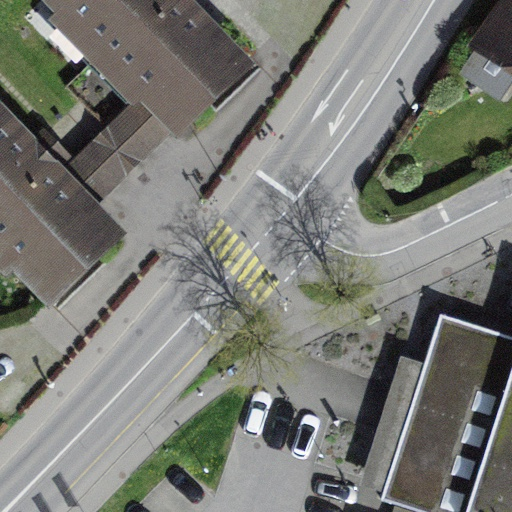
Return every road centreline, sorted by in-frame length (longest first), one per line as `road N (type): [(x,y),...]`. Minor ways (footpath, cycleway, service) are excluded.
road 1 (primary): [(279,215),(0,511)]
road 2 (primary): [(429,0),(358,114),(279,215)]
road 3 (unclassified): [(511,198),(370,257),(339,252),(279,215)]
